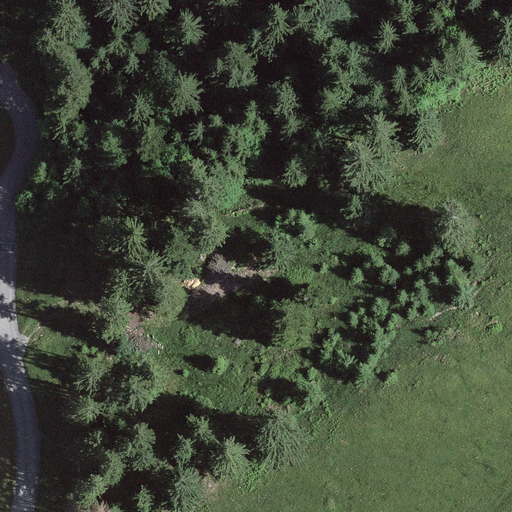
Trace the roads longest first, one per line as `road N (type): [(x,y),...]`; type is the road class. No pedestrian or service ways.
road 1 (unclassified): [(0,297),(26,418),(23,511)]
road 2 (unclassified): [(0,85),(19,103),(27,128),(0,229)]
